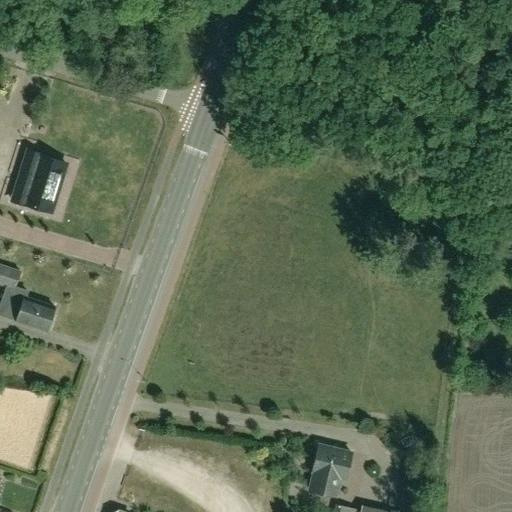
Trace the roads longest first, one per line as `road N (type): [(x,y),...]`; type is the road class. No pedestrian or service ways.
road 1 (secondary): [(63,511),(215,101)]
road 2 (unclassified): [(511,186),(235,99),(215,101)]
road 3 (track): [(445,438),(473,174)]
road 4 (unclassified): [(215,101),(183,104),(0,50)]
